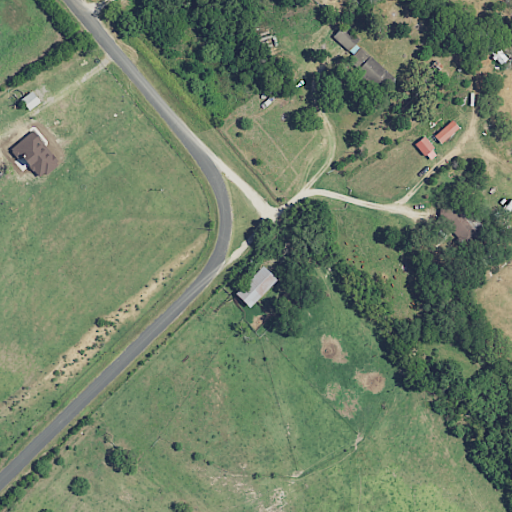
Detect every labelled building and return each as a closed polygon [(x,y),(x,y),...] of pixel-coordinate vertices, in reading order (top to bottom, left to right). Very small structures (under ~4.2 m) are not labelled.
[(506,61),(485,26),(477,31),(498,66),(506,61)] [(21,99),(29,110),(40,102),(32,91),(21,99)] [(434,135),(441,144),(460,128),(453,120),(434,135)] [(10,150),(17,158),(19,155),(40,179),(59,163),(32,131),(10,150)] [(429,161),(438,154),(424,137),(415,144),(429,161)] [(249,308),(277,280),(263,266),(235,294),(249,308)]
